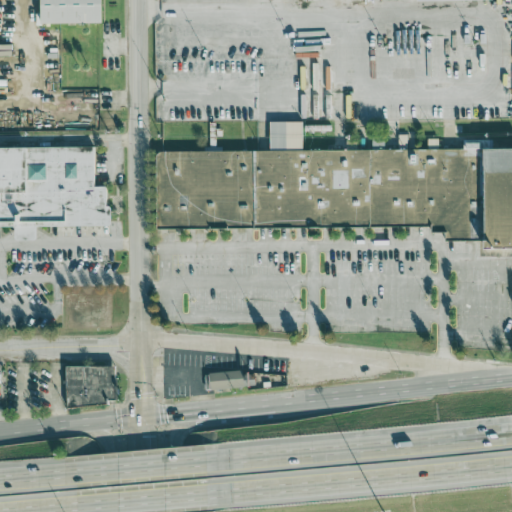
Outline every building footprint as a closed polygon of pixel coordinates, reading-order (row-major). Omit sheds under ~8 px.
[(105,23),(104,0),(41,0),(42,15),(41,15),(41,24),(105,23)] [(0,147),(0,225),(15,225),(15,241),(38,240),(37,225),(112,224),(112,206),(107,206),(107,186),(95,187),(94,147),(0,147)] [(173,156),(511,152),(511,253),(490,254),(490,244),(451,244),(451,234),(436,234),(436,226),(173,229),(173,156)] [(114,366),(66,368),(67,406),(115,404),(114,366)] [(252,387),(250,371),(205,374),(206,391),(252,387)]
